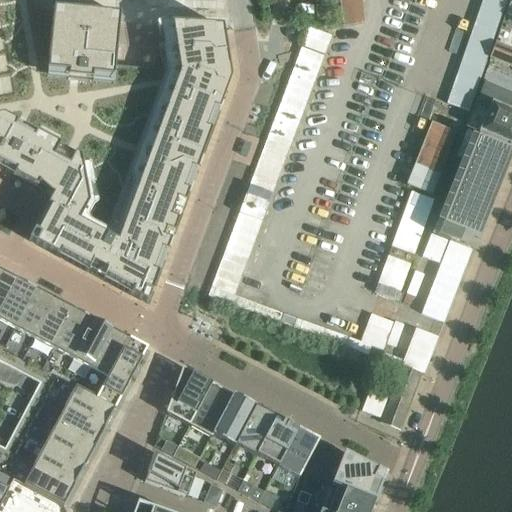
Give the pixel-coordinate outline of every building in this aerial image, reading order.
[(0,0),(0,169),(52,198),(32,234),(38,237),(34,245),(59,258),(63,252),(74,259),(71,265),(105,282),(107,275),(119,282),(116,288),(141,301),(144,291),(151,294),(169,246),(165,244),(169,234),(173,235),(189,191),(185,190),(189,180),(193,181),(199,165),(195,163),(199,153),(203,154),(219,110),(215,109),(219,99),(222,100),(230,80),(229,79),(222,28),(171,25),(178,74),(113,67),(118,17),(53,11),(48,61),(44,60),(33,0),(0,0)] [(339,0),(343,27),(363,24),(360,0),(339,0)] [(483,0),(447,104),(466,112),(505,0),(483,0)] [(511,51),(494,44),(489,59),(511,67),(511,51)] [(511,94),(485,83),(474,107),(487,113),(478,133),(511,147),(511,145),(511,112),(511,108),(511,94)] [(511,151),(477,138),(442,225),(480,240),(511,159),(511,151)] [(0,312),(17,282),(0,272),(0,312)] [(36,292),(17,282),(0,312),(0,323),(15,331),(36,292)] [(55,302),(36,292),(15,331),(34,342),(55,302)] [(74,312),(55,302),(34,342),(53,352),(74,312)] [(93,322),(74,312),(53,352),(72,362),(93,322)] [(112,332),(93,322),(72,362),(91,372),(112,332)] [(128,341),(112,332),(91,372),(107,381),(109,378),(112,372),(113,371),(128,341)] [(146,350),(128,341),(113,371),(112,372),(130,381),(146,350)] [(402,367),(381,424),(400,431),(421,374),(402,367)] [(211,385),(182,369),(165,414),(189,427),(211,386),(211,385)] [(97,371),(93,378),(105,385),(107,381),(109,378),(97,371)] [(130,381),(112,372),(109,378),(107,381),(105,385),(97,400),(96,402),(114,412),(130,381)] [(212,386),(211,386),(189,427),(210,438),(212,436),(232,397),(218,390),(219,389),(213,386),(212,386)] [(104,431),(114,412),(96,402),(97,400),(75,389),(64,409),(104,431)] [(233,448),(255,408),(233,396),(232,397),(212,436),(233,448)] [(276,419),(255,408),(233,448),(255,459),(276,419)] [(104,431),(64,409),(54,429),(94,450),(104,431)] [(277,468),(297,430),(276,419),(256,457),(277,468)] [(84,469),(94,450),(54,429),(44,448),(84,469)] [(278,468),(299,479),(318,442),(297,430),(278,468)] [(177,450),(166,444),(162,453),(172,458),(177,450)] [(74,488),(84,469),(44,448),(34,467),(74,488)] [(156,456),(154,455),(144,483),(187,499),(195,477),(193,476),(156,456)] [(199,460),(190,455),(185,465),(194,470),(199,460)] [(343,455),(330,486),(336,489),(374,504),(381,485),(382,486),(385,477),(377,472),(377,473),(343,455)] [(221,473),(204,464),(199,472),(216,481),(221,473)] [(313,465),(307,477),(318,481),(323,468),(313,465)] [(63,508),(74,488),(34,467),(23,487),(61,508),(63,508)] [(221,473),(216,481),(224,486),(230,476),(222,471),(221,473)] [(230,479),(226,486),(237,492),(240,485),(230,479)] [(8,492),(0,507),(0,511),(22,511),(14,482),(8,492)] [(23,487),(14,482),(22,511),(59,511),(61,508),(23,487)] [(264,494),(243,482),(237,493),(258,504),(264,494)] [(0,507),(8,492),(0,487),(0,507)] [(370,511),(374,504),(336,489),(327,511),(370,511)] [(307,507),(311,497),(300,493),(296,503),(303,506),(307,507)] [(264,494),(258,504),(269,510),(275,499),(264,494)] [(210,498),(207,505),(215,508),(218,501),(210,498)] [(160,511),(137,503),(133,511),(160,511)]
